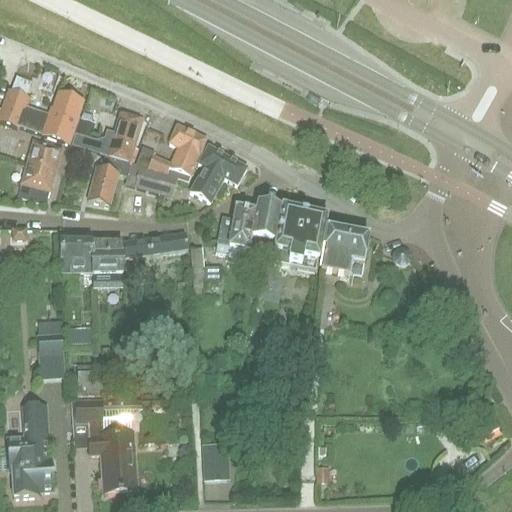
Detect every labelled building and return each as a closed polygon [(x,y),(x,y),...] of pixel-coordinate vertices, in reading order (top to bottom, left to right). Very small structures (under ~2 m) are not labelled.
[(18,70),(16,92),(48,95),(50,73),(18,70)] [(10,94),(0,118),(0,124),(16,130),(17,129),(68,147),(77,122),(75,121),(81,104),(61,97),(54,114),(52,113),(50,118),(21,108),(25,99),(10,94)] [(83,114),(76,137),(89,141),(94,126),(92,126),(94,118),(83,114)] [(74,136),(71,147),(99,156),(130,165),(142,124),(120,117),(115,136),(106,133),(104,140),(95,142),(89,141),(76,137),(74,136)] [(142,151),(135,168),(148,172),(179,181),(188,183),(205,141),(178,128),(169,147),(175,150),(168,166),(152,159),(153,155),(142,151)] [(28,166),(56,174),(62,152),(34,144),(28,166)] [(236,189),(246,171),(207,149),(197,167),(203,171),(189,195),(209,207),(223,182),(236,189)] [(95,157),(78,151),(75,161),(92,166),(95,157)] [(130,167),(104,160),(101,171),(97,170),(87,204),(110,210),(118,177),(126,179),(130,167)] [(56,174),(28,166),(22,187),(21,186),(17,200),(46,208),(49,195),(50,195),(56,174)] [(179,181),(148,172),(130,167),(126,179),(124,188),(171,202),(179,181)] [(249,254),(258,208),(257,208),(256,215),(235,211),(231,231),(220,229),(216,247),(217,247),(215,256),(226,258),(225,262),(246,266),(249,253),(249,254)] [(249,254),(269,257),(273,258),(283,211),(282,210),(282,213),(258,208),(249,254)] [(273,258),(269,257),(268,266),(288,270),(316,276),(319,263),(327,219),(283,211),(273,258)] [(21,233),(7,233),(7,244),(21,244),(21,233)] [(369,241),(327,233),(320,273),(349,279),(352,267),(364,269),(369,241)] [(130,245),(125,245),(127,264),(161,259),(188,255),(185,237),(130,245)] [(94,292),(92,245),(60,244),(60,266),(61,266),(61,279),(91,278),(91,280),(92,280),(92,292),(94,292)] [(125,245),(92,245),(94,292),(122,291),(121,279),(123,279),(123,265),(127,264),(125,245)] [(410,259),(408,255),(403,252),(398,253),(394,256),(393,262),(395,266),(400,269),(405,268),(409,265),(410,259)] [(219,269),(191,269),(191,279),(192,279),(193,299),(203,299),(203,283),(219,283),(219,269)] [(148,273),(132,275),(134,292),(151,290),(148,273)] [(48,338),(37,339),(38,359),(63,357),(61,338),(57,338),(56,332),(48,332),(48,338)] [(69,348),(90,347),(89,332),(69,332),(69,348)] [(101,368),(76,369),(77,398),(117,397),(117,386),(101,386),(101,368)] [(75,427),(88,426),(90,459),(100,459),(102,496),(138,494),(134,437),(132,437),(130,418),(142,412),(141,404),(75,408),(75,427)] [(23,440),(6,441),(9,475),(12,475),(13,501),(41,500),(41,496),(54,495),(53,471),(50,471),(46,408),(27,409),(21,410),(23,440)] [(489,414),(470,426),(476,436),(495,425),(489,414)] [(182,448),(179,452),(179,459),(183,463),(189,462),(193,458),(192,451),(188,447),(182,448)] [(202,448),(203,485),(229,484),(228,447),(202,448)] [(317,471),(317,486),(328,486),(328,471),(317,471)]
